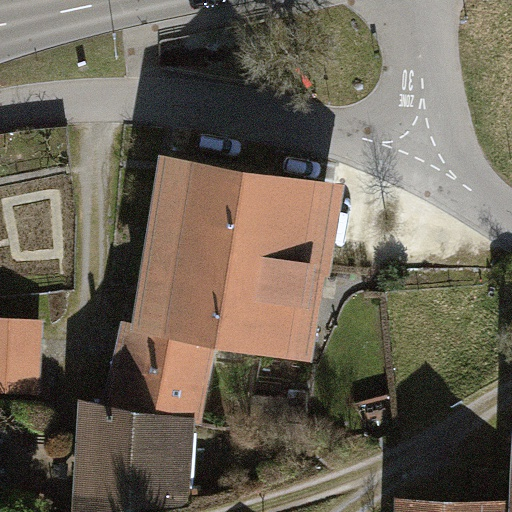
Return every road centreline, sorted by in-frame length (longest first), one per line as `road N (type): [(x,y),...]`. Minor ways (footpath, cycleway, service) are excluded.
road 1 (unclassified): [(0,109),(133,97),(421,142)]
road 2 (track): [(511,396),(379,466),(250,511)]
road 3 (residential): [(421,142),(421,57),(410,0)]
road 4 (secondary): [(0,30),(137,0)]
road 5 (residential): [(511,221),(421,142)]
